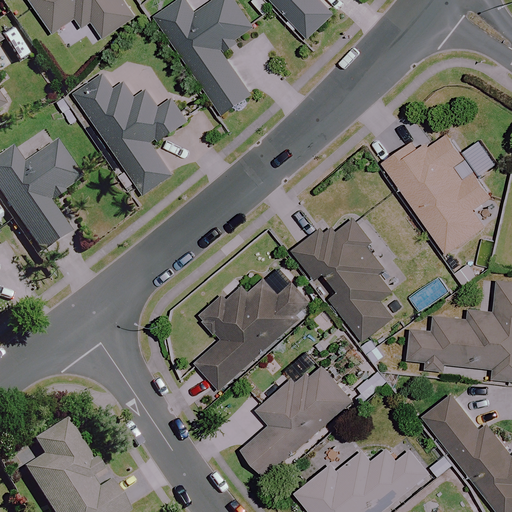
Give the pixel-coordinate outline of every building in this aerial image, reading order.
[(34,0),(57,35),(79,20),(86,31),(96,24),(108,41),(140,19),(127,0),(34,0)] [(259,34),(236,0),(221,0),(199,15),(188,0),(185,0),(159,18),(227,116),(256,96),(227,56),(259,34)] [(273,0),(310,39),(335,15),(321,0),(273,0)] [(118,92),(107,76),(78,96),(146,196),(175,176),(156,147),(192,122),(177,100),(162,110),(150,92),(138,100),(128,85),(118,92)] [(467,158),(451,134),(422,154),(416,145),(387,165),(449,254),(487,228),(475,211),(495,197),(478,173),(465,181),(455,167),(467,158)] [(82,183),(57,146),(24,168),(13,150),(0,159),(0,192),(42,256),(72,236),(51,204),(82,183)] [(295,251),(317,282),(329,274),(343,294),(332,302),(363,345),(398,320),(386,305),(398,296),(385,277),(390,274),(372,249),(377,244),(356,215),(333,232),(329,226),(295,251)] [(279,260),(271,239),(258,245),(266,265),(279,260)] [(199,317),(222,344),(199,363),(222,391),(317,312),(294,285),(284,293),(271,278),(253,292),(249,287),(232,301),(226,294),(199,317)] [(511,380),(511,282),(500,281),(497,314),(472,312),(471,320),(438,317),(437,332),(415,330),(412,361),(429,363),(429,370),(447,372),(448,366),(496,370),(496,379),(511,380)] [(356,401),(328,368),(314,379),(309,372),(262,411),(275,427),(246,451),(268,476),(356,401)] [(380,370),(358,388),(369,401),(391,384),(380,370)] [(484,433),(455,395),(426,417),(499,511),(511,511),(511,441),(507,445),(493,426),(484,433)] [(113,482),(108,485),(67,422),(35,442),(45,457),(25,469),(52,511),(131,511),(132,511),(113,482)] [(400,464),(388,450),(374,462),(367,452),(341,474),(335,467),(300,495),(313,511),(386,511),(432,475),(414,453),(400,464)]
